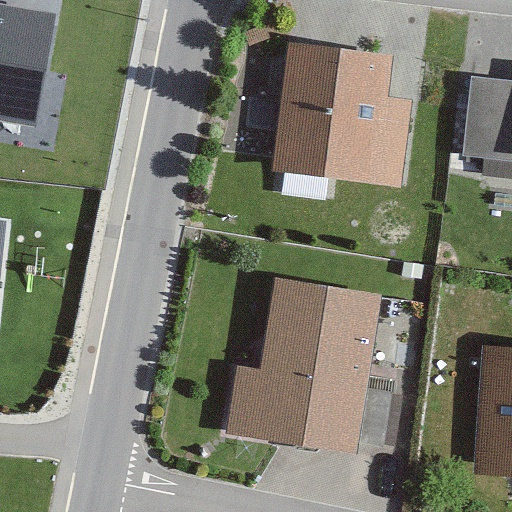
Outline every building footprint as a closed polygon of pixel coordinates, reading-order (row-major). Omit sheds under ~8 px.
[(57,14),(0,4),(0,119),(37,126),(57,14)] [(389,60),(284,54),(278,174),(399,180),(403,107),(387,106),(389,60)] [(511,83),(468,81),(463,168),(511,170),(511,83)] [(273,288),(265,373),(233,370),(227,441),(384,455),(389,395),(366,393),(375,298),(273,288)] [(475,464),(511,466),(511,354),(482,352),(475,464)]
